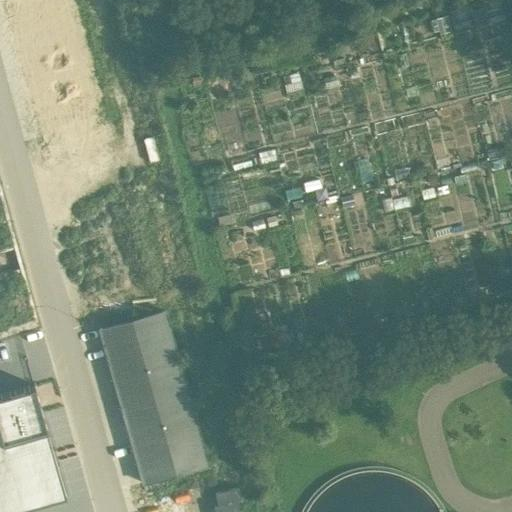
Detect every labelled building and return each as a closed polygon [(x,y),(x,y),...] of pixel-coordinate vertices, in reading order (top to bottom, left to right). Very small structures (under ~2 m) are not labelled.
[(483,9),(471,12),(475,27),(487,24),(483,9)] [(446,16),(435,18),(438,33),(450,30),(446,16)] [(137,39),(33,64),(90,308),(194,283),(137,39)] [(200,77),(192,78),(193,85),(201,84),(200,77)] [(434,174),(427,176),(429,183),(436,181),(434,174)] [(305,193),(321,189),(319,180),(303,183),(305,193)] [(394,183),(389,185),(391,196),(397,194),(394,183)] [(286,200),(302,196),(300,187),(284,191),(286,200)] [(300,209),(292,211),(294,219),(302,217),(300,209)] [(231,213),(217,217),(218,225),(233,222),(231,213)] [(267,227),(276,224),(274,216),(265,218),(267,227)] [(504,279),(494,282),(497,294),(507,292),(504,279)] [(208,465),(181,369),(166,309),(97,328),(108,369),(140,484),(208,465)] [(341,313),(329,316),(332,328),(345,325),(341,313)] [(379,313),(371,315),(373,323),(381,321),(379,313)] [(511,313),(396,346),(414,408),(511,381),(511,313)] [(275,332),(263,335),(266,349),(278,346),(275,332)] [(34,384),(0,394),(0,511),(7,511),(66,495),(34,384)]
